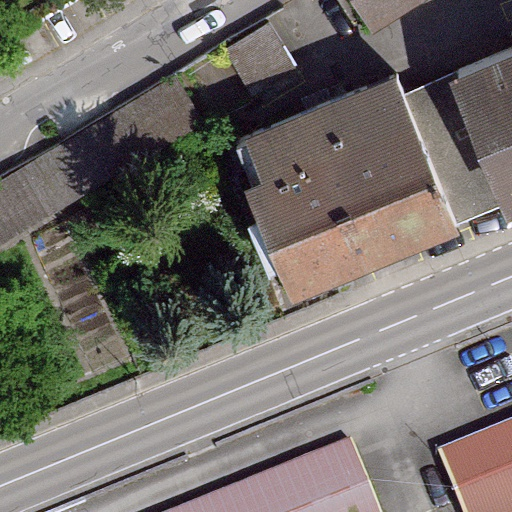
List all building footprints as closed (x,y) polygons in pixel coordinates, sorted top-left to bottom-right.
[(359,0),(375,24),(412,0),(359,0)] [(253,102),(299,76),(272,29),(227,55),(253,102)] [(511,188),(511,48),(463,69),(511,188)] [(298,293),(462,224),(398,72),(251,133),(267,172),(250,179),(298,293)] [(0,256),(207,130),(178,83),(0,191),(0,256)] [(465,511),(497,511),(511,506),(511,425),(442,455),(465,511)] [(379,511),(348,434),(154,511),(379,511)]
